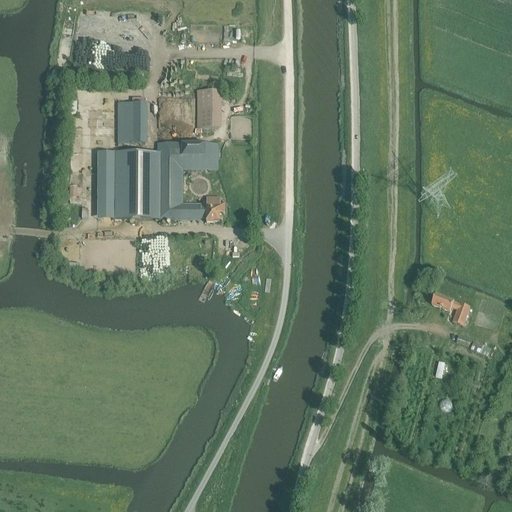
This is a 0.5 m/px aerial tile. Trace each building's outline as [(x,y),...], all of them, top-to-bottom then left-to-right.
[(198,130),(218,130),(218,93),(198,93),(198,130)] [(145,144),(145,104),(119,104),(118,144),(145,144)] [(158,154),(99,154),(99,221),(201,222),(201,220),(207,220),(207,223),(220,223),(220,215),(225,215),(225,205),(221,205),(221,198),(207,198),(207,208),(201,208),(201,206),(183,206),(183,171),(218,171),(218,146),(158,145),(158,154)] [(74,191),(85,192),(86,181),(74,180),(74,191)] [(435,295),(431,305),(450,312),(452,308),(457,310),(452,323),(463,327),(470,308),(460,304),(459,305),(454,303),(454,302),(435,295)] [(485,350),(488,343),(476,338),(473,345),(485,350)] [(469,347),(471,341),(462,339),(461,345),(469,347)] [(441,358),(439,374),(446,375),(448,359),(441,358)] [(453,405),(452,396),(443,397),(444,406),(453,405)]
